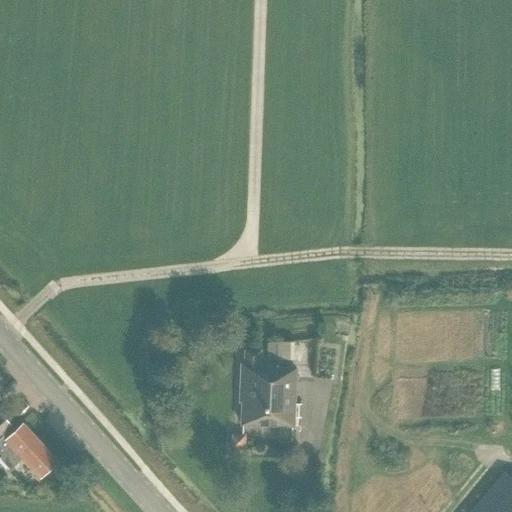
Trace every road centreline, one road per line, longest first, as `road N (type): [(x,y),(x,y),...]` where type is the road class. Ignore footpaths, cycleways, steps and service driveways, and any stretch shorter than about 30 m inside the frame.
road 1 (track): [(511,254),(346,253),(57,287),(1,338)]
road 2 (track): [(246,264),(261,0)]
road 3 (tertiary): [(158,511),(0,337)]
